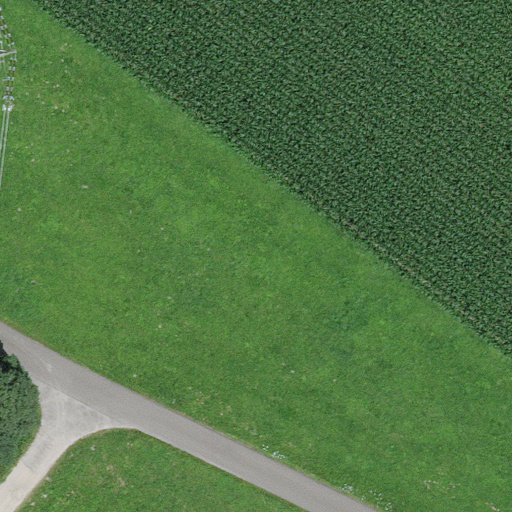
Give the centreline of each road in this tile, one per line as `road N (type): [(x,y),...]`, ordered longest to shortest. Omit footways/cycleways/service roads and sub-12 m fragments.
road 1 (unclassified): [(334,511),(74,386)]
road 2 (unclassified): [(74,386),(0,499)]
